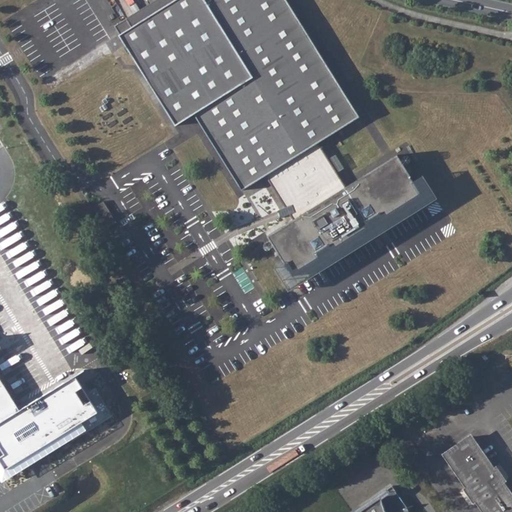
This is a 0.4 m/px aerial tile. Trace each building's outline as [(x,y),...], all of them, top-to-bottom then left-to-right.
[(119,35),(175,125),(194,114),(242,190),(266,175),(286,207),(293,205),(296,211),(290,213),(294,220),(268,236),(293,276),(321,259),(317,253),(328,246),(332,252),(371,227),(368,221),(379,215),(383,220),(423,195),(397,155),(346,187),(336,173),(328,159),(318,143),(359,117),(286,0),(175,0),(132,27),(126,18),(114,26),(120,35),(119,35)] [(354,181),(338,153),(330,158),(347,185),(354,181)] [(106,201),(96,206),(106,226),(116,221),(106,201)] [(0,345),(0,472),(98,412),(75,375),(19,410),(0,378),(0,348),(1,347),(0,345)] [(511,511),(511,496),(469,435),(443,453),(484,511),(511,511)] [(361,510),(358,511),(401,511),(401,510),(407,507),(391,485),(360,507),(361,510)]
